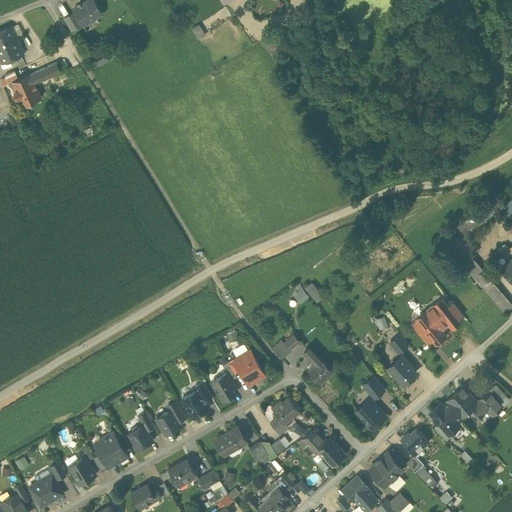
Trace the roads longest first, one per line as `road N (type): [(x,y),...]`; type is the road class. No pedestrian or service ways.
road 1 (residential): [(44,0),(211,274),(293,377)]
road 2 (residential): [(293,377),(60,511)]
road 3 (track): [(241,318),(372,216)]
road 4 (residential): [(365,451),(473,353)]
